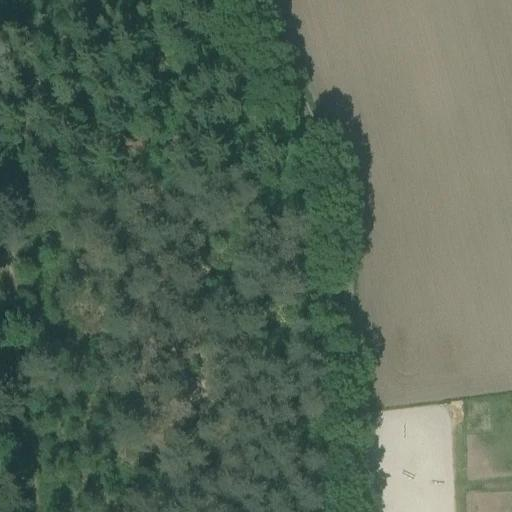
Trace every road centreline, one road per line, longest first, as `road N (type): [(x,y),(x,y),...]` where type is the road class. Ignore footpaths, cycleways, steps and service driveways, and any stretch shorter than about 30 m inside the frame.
road 1 (track): [(317,127),(351,199),(351,511)]
road 2 (track): [(251,0),(317,127)]
